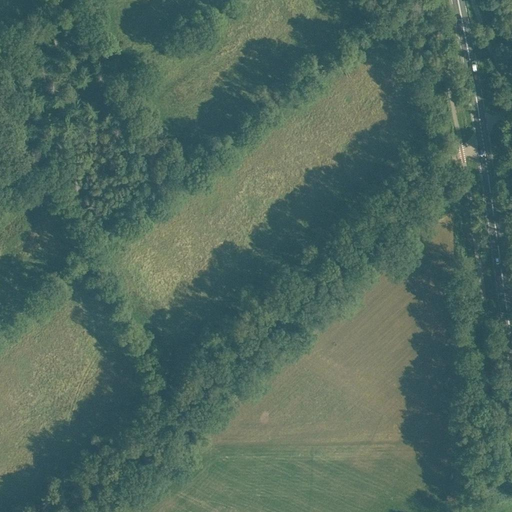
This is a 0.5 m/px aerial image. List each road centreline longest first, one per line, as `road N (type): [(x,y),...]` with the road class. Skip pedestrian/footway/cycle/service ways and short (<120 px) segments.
road 1 (unclassified): [(64,511),(480,129)]
road 2 (secondary): [(511,345),(480,129)]
road 3 (secondary): [(480,129),(457,0)]
